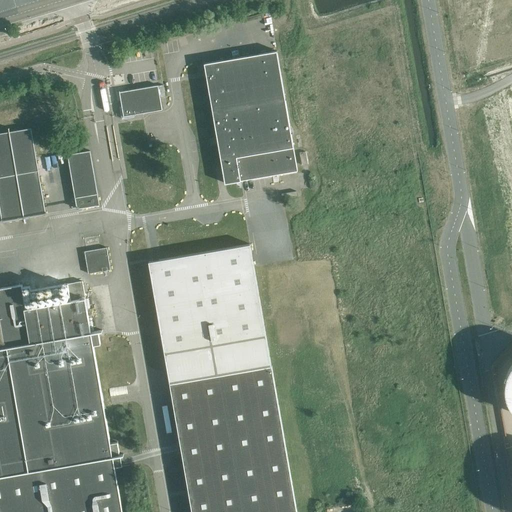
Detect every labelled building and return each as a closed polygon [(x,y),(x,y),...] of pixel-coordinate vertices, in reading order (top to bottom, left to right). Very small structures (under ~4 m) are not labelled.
[(294,147),(277,51),(204,63),(222,166),(225,183),(241,180),(237,157),(294,147)] [(162,110),(158,85),(120,92),(122,108),(120,109),(122,119),(132,117),(131,115),(162,110)] [(46,214),(36,158),(31,128),(0,133),(0,207),(2,222),(46,214)] [(298,171),(294,147),(237,157),(241,180),(298,171)] [(99,205),(90,151),(68,155),(77,209),(99,205)] [(170,383),(271,365),(250,244),(162,259),(149,262),(168,372),(170,383)] [(111,270),(107,247),(85,251),(88,274),(111,270)] [(85,298),(83,281),(68,283),(71,300),(85,298)] [(0,347),(91,332),(85,298),(71,300),(26,308),(22,284),(0,288),(0,347)] [(100,339),(99,332),(98,331),(91,332),(94,345),(101,344),(100,339)] [(122,511),(115,467),(113,456),(111,443),(104,407),(94,345),(91,332),(0,347),(0,511),(122,511)] [(297,511),(272,365),(271,365),(170,383),(182,454),(192,511),(297,511)] [(120,453),(118,442),(111,443),(113,456),(120,455),(120,453)]
